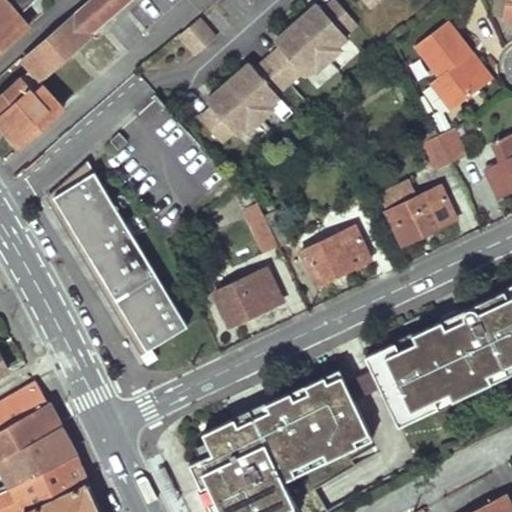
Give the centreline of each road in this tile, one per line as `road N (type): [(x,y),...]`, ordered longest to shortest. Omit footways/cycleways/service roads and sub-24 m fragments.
road 1 (residential): [(106,429),(511,236)]
road 2 (secondary): [(0,222),(106,429)]
road 3 (residential): [(383,511),(511,441)]
